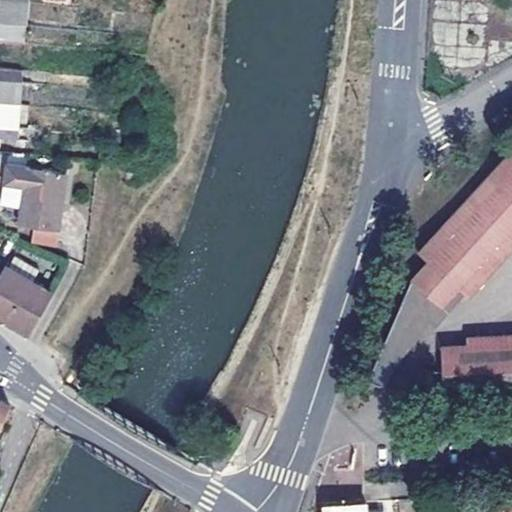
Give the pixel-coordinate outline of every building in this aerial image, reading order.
[(0,0),(0,42),(27,44),(30,0),(0,0)] [(0,79),(0,127),(9,129),(13,81),(0,79)] [(511,143),(416,248),(425,257),(407,279),(369,377),(381,383),(412,342),(431,320),(435,325),(466,292),(469,296),(511,249),(511,143)] [(60,229),(63,205),(57,204),(62,173),(27,169),(7,167),(5,189),(24,191),(20,223),(60,229)] [(57,204),(63,205),(68,174),(62,173),(57,204)] [(33,328),(53,293),(5,266),(0,274),(0,315),(2,317),(5,312),(33,328)] [(467,341),(441,343),(441,367),(442,389),(511,385),(511,331),(467,334),(467,341)] [(428,394),(442,393),(442,389),(441,367),(424,368),(405,396),(428,394)] [(0,422),(9,403),(0,398),(0,422)] [(365,511),(365,501),(325,502),(325,510),(325,511),(365,511)]
